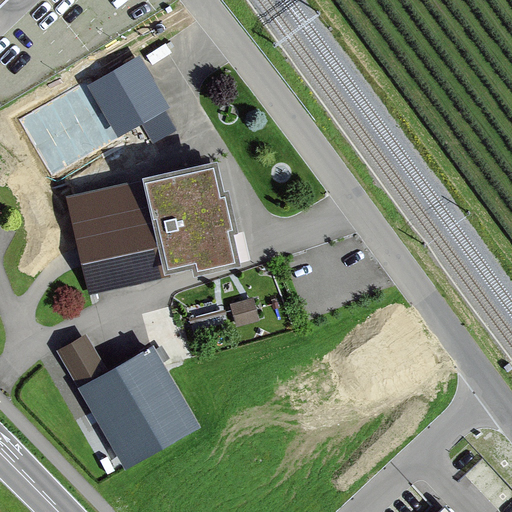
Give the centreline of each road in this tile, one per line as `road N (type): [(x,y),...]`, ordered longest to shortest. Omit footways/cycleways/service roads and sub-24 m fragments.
road 1 (residential): [(511,410),(198,0)]
road 2 (unknown): [(494,386),(357,511)]
